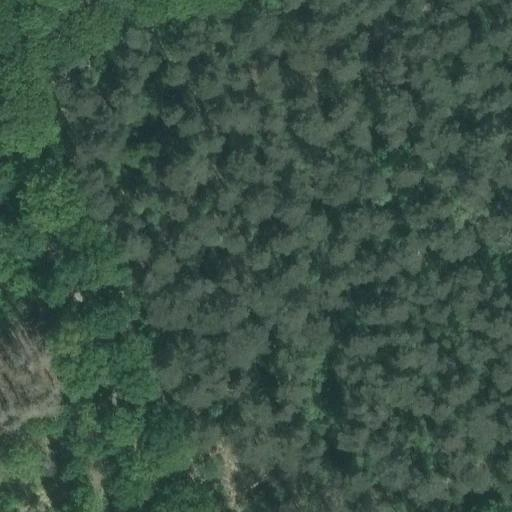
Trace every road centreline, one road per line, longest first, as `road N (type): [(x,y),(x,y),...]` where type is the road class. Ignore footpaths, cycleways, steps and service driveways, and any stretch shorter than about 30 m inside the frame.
road 1 (track): [(0,99),(179,511)]
road 2 (track): [(152,511),(169,488),(511,493)]
